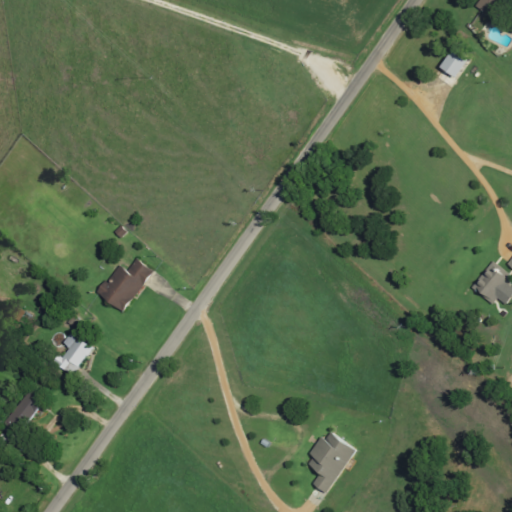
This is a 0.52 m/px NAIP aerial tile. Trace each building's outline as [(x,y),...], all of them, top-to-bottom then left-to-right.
[(498,0),(480,0),(476,8),(490,15),(498,0)] [(466,60),(451,49),(438,68),(453,79),(466,60)] [(132,270),(123,264),(102,292),(129,311),(158,270),(141,258),(132,270)] [(497,303),(502,298),(510,305),(511,302),(511,275),(498,263),(478,287),(497,303)] [(78,375),(97,347),(75,332),(68,343),(74,347),(62,364),(78,375)] [(50,396),(34,386),(9,425),(25,435),(50,396)] [(318,483),(333,493),(362,448),(333,429),(311,463),(325,472),(318,483)]
